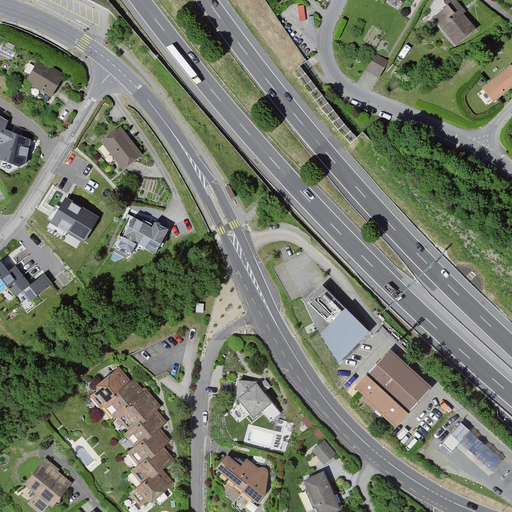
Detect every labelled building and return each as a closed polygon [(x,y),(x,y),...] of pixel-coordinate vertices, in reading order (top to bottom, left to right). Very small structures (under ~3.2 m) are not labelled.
[(472,23),(453,2),(435,18),(454,39),(472,23)] [(387,63),(378,57),(369,72),(378,78),(387,63)] [(61,77),(39,64),(29,83),(51,95),(61,77)] [(511,86),(511,67),(485,88),(495,100),(511,86)] [(0,143),(0,160),(19,167),(25,165),(34,139),(4,130),(0,143)] [(140,155),(121,130),(105,142),(124,167),(140,155)] [(98,217),(66,197),(51,222),(83,242),(98,217)] [(156,229),(135,218),(124,239),(155,255),(168,229),(158,224),(156,229)] [(10,260),(0,267),(0,287),(5,294),(21,280),(37,299),(59,281),(50,270),(38,280),(22,262),(16,267),(10,260)] [(369,333),(322,285),(305,302),(313,321),(325,344),(337,363),(369,333)] [(431,390),(391,352),(358,386),(398,424),(431,390)] [(133,386),(119,371),(97,390),(133,431),(129,435),(140,447),(132,454),(143,466),(135,473),(146,485),(134,496),(145,507),(173,483),(162,470),(173,460),(161,447),(168,441),(157,428),(164,422),(154,410),(158,407),(137,382),(133,386)] [(254,383),(241,382),(241,399),(255,416),(272,404),(264,396),(273,389),(267,382),(258,388),(254,383)] [(457,450),(463,443),(471,434),(462,426),(448,443),(457,450)] [(500,460),(471,434),(463,443),(492,469),(500,460)] [(324,438),(312,448),(325,463),(337,453),(324,438)] [(267,469),(229,458),(219,468),(257,502),(264,494),(267,469)] [(42,511),(68,483),(45,464),(28,484),(40,494),(31,504),(40,511),(42,511)] [(323,474),(307,481),(321,511),(332,511),(339,509),(323,474)]
